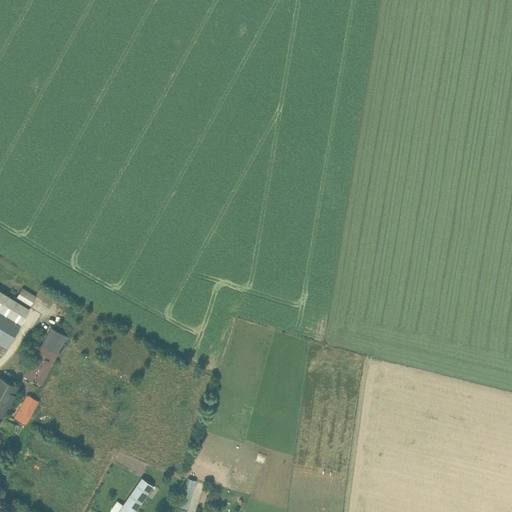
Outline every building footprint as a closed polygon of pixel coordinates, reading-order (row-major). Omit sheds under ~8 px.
[(15,299),(30,307),(37,296),(22,287),(16,298),(15,299)] [(6,348),(30,307),(15,299),(0,289),(0,353),(2,354),(6,348)] [(23,375),(41,385),(68,336),(51,327),(41,345),(39,344),(23,375)] [(19,387),(0,376),(0,421),(3,415),(19,387)] [(27,423),(39,401),(27,394),(14,417),(27,423)] [(134,511),(154,485),(142,477),(117,511),(134,511)] [(187,478),(185,483),(195,486),(197,480),(187,477),(187,478)]
